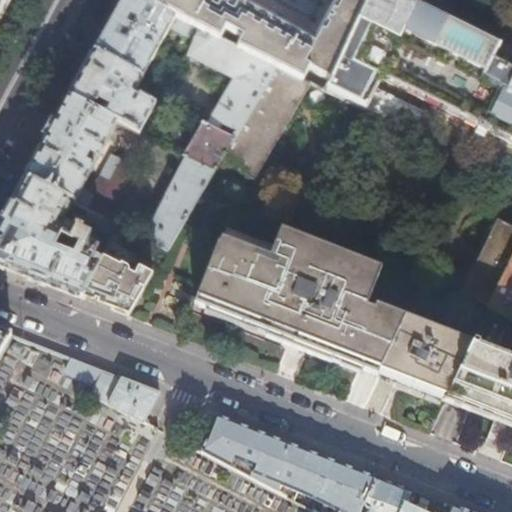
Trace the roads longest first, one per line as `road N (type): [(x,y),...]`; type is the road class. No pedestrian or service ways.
road 1 (residential): [(0,298),(511,497)]
road 2 (residential): [(0,126),(69,0)]
